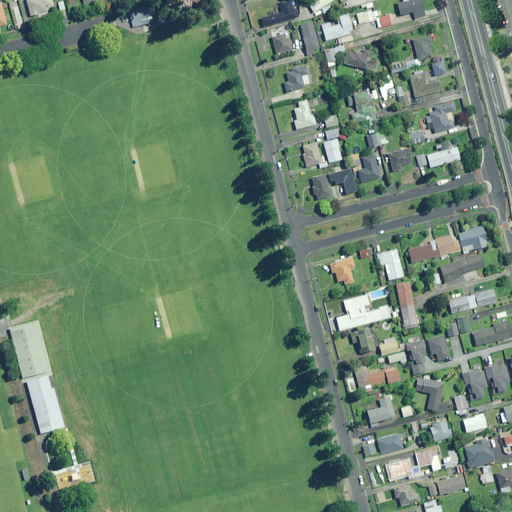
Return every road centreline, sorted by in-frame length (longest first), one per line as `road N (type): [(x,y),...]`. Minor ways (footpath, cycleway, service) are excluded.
road 1 (residential): [(362,511),(295,251)]
road 2 (residential): [(288,226),(228,0)]
road 3 (residential): [(288,226),(494,172)]
road 4 (residential): [(500,197),(295,251)]
road 5 (residential): [(494,172),(448,0)]
road 6 (primary): [(511,162),(469,0)]
